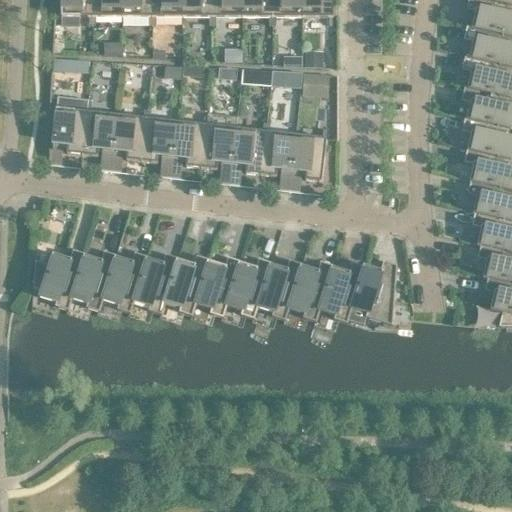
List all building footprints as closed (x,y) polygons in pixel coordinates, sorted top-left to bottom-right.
[(89,27),(92,26),(91,0),(61,0),(61,18),(63,18),(63,26),(78,26),(78,18),(89,18),(89,27)] [(95,18),(122,18),(121,0),(91,0),(92,26),(95,26),(95,18)] [(148,27),(152,27),(151,0),(121,0),(122,18),(148,18),(148,27)] [(155,18),(182,18),(181,0),(151,0),(152,27),(155,27),(155,18)] [(208,27),(212,27),(211,0),(181,0),(182,18),(209,18),(208,27)] [(215,18),(242,18),(241,0),(211,0),(212,27),(215,27),(215,18)] [(268,27),(272,27),(271,0),(241,0),(242,18),(268,18),(268,27)] [(275,18),(302,18),(301,0),(271,0),(272,27),(275,27),(275,18)] [(301,0),(302,18),(328,18),(328,27),(332,27),(332,18),(333,18),(332,0),(301,0)] [(467,26),(466,27),(511,37),(511,7),(482,0),(468,0),(466,9),(475,12),(472,27),(467,26)] [(465,56),(465,57),(511,68),(511,37),(466,27),(463,40),(473,42),(469,57),(465,56)] [(152,51),(152,59),(164,60),(165,51),(152,51)] [(306,51),(305,68),(321,69),(322,52),(306,51)] [(285,67),(297,67),(298,57),(286,57),(285,67)] [(464,87),(464,88),(511,99),(511,98),(511,94),(511,68),(465,57),(462,70),(471,72),(467,88),(464,87)] [(53,60),(52,72),(63,72),(64,61),(53,60)] [(244,70),(244,82),(274,84),(275,71),(244,70)] [(302,103),(304,75),(283,74),(282,102),(302,103)] [(304,75),(303,87),(302,97),(327,98),(328,76),(304,75)] [(465,118),(465,119),(511,130),(511,129),(511,123),(511,99),(464,88),(461,101),(470,103),(467,118),(465,118)] [(82,156),(88,102),(88,101),(57,98),(52,144),(67,146),(66,154),(82,156)] [(98,149),(112,151),(116,116),(90,113),(91,102),(88,102),(82,156),(97,158),(98,149)] [(126,161),(141,163),(147,111),(144,110),(143,119),(116,116),(112,151),(127,153),(126,161)] [(158,156),(172,158),(176,123),(149,120),(150,111),(147,111),(141,163),(157,164),(158,156)] [(185,168),(201,169),(207,117),(203,117),(202,126),(176,123),(172,158),(186,159),(185,168)] [(217,163),(232,164),(236,129),(209,126),(210,118),(207,117),(201,169),(216,171),(217,163)] [(467,149),(467,150),(511,160),(511,159),(511,160),(511,155),(511,130),(465,119),(462,132),(471,134),(467,149)] [(245,174),(261,176),(266,124),(263,124),(262,132),(236,129),(232,164),(246,166),(245,174)] [(277,169),(291,171),(295,136),(269,133),(270,124),(266,124),(261,176),(276,178),(277,169)] [(295,136),(291,171),(306,172),(305,181),(321,183),(326,139),(325,139),(326,131),(322,130),(321,139),(295,136)] [(473,165),(469,182),(511,191),(511,160),(467,150),(464,163),(473,165)] [(476,197),(472,213),(511,222),(511,191),(469,182),(469,183),(470,183),(467,194),(476,197)] [(100,211),(98,220),(107,223),(109,214),(100,211)] [(481,228),(477,245),(511,253),(511,222),(472,213),(472,214),(474,215),(471,226),(481,228)] [(487,261),(483,278),(511,284),(511,253),(477,245),(477,246),(480,247),(477,258),(487,261)] [(55,307),(67,311),(85,254),(72,250),(70,259),(53,254),(49,266),(35,261),(35,262),(32,290),(34,290),(34,289),(41,291),(39,297),(56,302),(55,307)] [(85,308),(98,312),(116,256),(103,252),(100,261),(85,256),(86,254),(85,254),(67,311),(68,311),(72,299),(87,304),(85,308)] [(116,310),(129,314),(147,257),(134,253),(131,262),(116,258),(117,256),(116,256),(98,312),(99,312),(103,300),(118,305),(116,310)] [(147,311),(160,315),(178,259),(165,255),(162,264),(147,259),(148,257),(147,257),(129,314),(130,314),(134,302),(149,306),(147,311)] [(178,313),(191,317),(209,260),(196,256),(193,265),(178,260),(178,259),(160,315),(161,315),(165,303),(180,308),(178,313)] [(209,314),(222,318),(240,262),(227,258),(224,267),(209,262),(209,260),(191,317),(192,317),(196,305),(211,309),(209,314)] [(240,316),(253,320),(271,263),(258,259),(255,268),(240,263),(240,262),(222,318),(223,318),(227,306),(242,311),(240,316)] [(271,317),(284,321),(302,265),(289,261),(286,270),(271,265),(271,263),(253,320),(254,320),(257,308),(273,312),(271,317)] [(302,319),(315,322),(333,266),(320,262),(317,271),(302,266),(302,265),(284,321),(285,321),(289,309),(304,314),(302,319)] [(364,266),(346,324),(347,324),(352,309),(367,313),(365,318),(392,326),(396,266),(383,262),(380,271),(364,266)] [(333,320),(346,324),(364,266),(363,265),(363,267),(351,263),(348,273),(333,268),(333,266),(315,322),(316,323),(319,311),(335,315),(333,320)] [(511,284),(483,278),(482,278),(487,279),(484,291),(494,293),(490,310),(502,313),(499,327),(499,328),(511,327),(511,284)]
